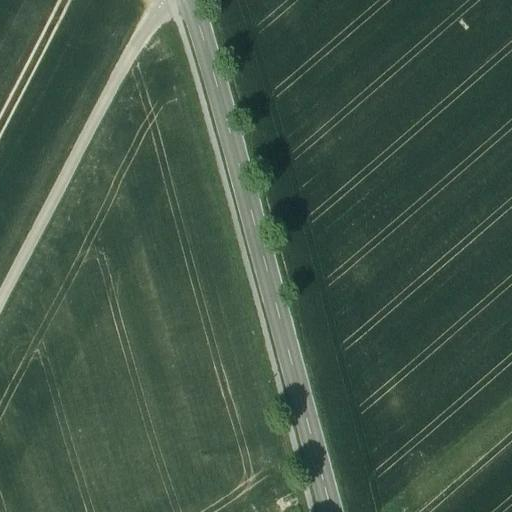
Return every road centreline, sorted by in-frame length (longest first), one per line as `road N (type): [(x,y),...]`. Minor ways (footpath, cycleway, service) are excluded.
road 1 (tertiary): [(328,511),(188,0)]
road 2 (track): [(0,297),(155,14),(189,6)]
